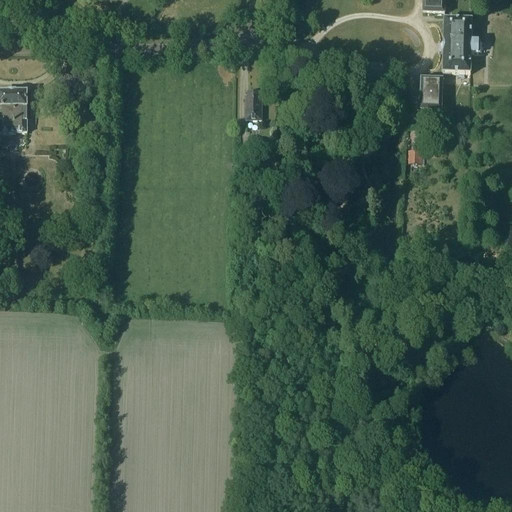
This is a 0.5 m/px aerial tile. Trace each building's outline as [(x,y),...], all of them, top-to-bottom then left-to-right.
[(444,0),(423,0),(423,16),(444,16),(444,0)] [(472,23),(444,22),(442,76),(470,77),(471,56),(478,56),(479,44),(471,44),(472,23)] [(441,114),(442,82),(421,81),(420,113),(441,114)] [(0,135),(27,135),(27,96),(27,95),(26,95),(16,95),(16,94),(9,94),(9,95),(0,94),(0,135)] [(262,123),(262,99),(262,98),(259,98),(259,95),(248,95),(248,98),(245,98),(245,123),(262,123)] [(449,126),(449,116),(441,116),(441,126),(449,126)] [(249,147),(261,148),(262,139),(250,139),(249,147)] [(407,166),(421,166),(422,153),(408,152),(407,166)] [(18,241),(29,241),(29,228),(19,228),(18,241)]
